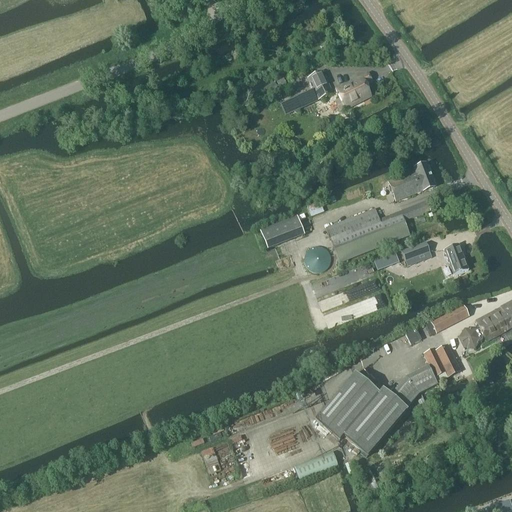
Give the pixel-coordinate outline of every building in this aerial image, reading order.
[(322,72),(307,79),(317,101),(332,93),(322,72)] [(367,74),(336,90),(346,110),(371,97),(365,85),(371,82),(367,74)] [(426,165),(414,170),(415,173),(388,183),(395,202),(423,191),(423,192),(435,188),(426,165)] [(319,202),(307,207),(310,217),(323,213),(319,202)] [(381,225),(331,244),(339,263),(410,236),(404,222),(430,212),(426,202),(379,220),(381,225)] [(375,210),(351,219),(326,229),(331,244),(381,225),(379,220),(375,210)] [(296,217),(260,231),(267,250),(304,236),(296,217)] [(333,260),(333,257),(333,254),(332,252),(331,249),(329,247),(327,245),(325,244),(322,243),(319,243),(317,243),(314,244),(311,245),(309,246),(307,248),(306,251),(305,253),(304,256),(304,259),(305,262),(306,264),(308,266),(310,268),(312,270),(314,271),(317,272),(320,272),(323,271),(325,270),(328,269),(330,267),(331,265),(332,262),(333,260)] [(427,244),(402,253),(406,264),(430,254),(427,244)] [(459,245),(444,250),(454,276),(468,271),(459,245)] [(400,256),(390,260),(392,266),(402,263),(400,256)] [(500,309),(475,322),(478,329),(475,330),(464,330),(459,339),(463,348),(474,348),(480,340),(483,338),(485,342),(511,328),(511,300),(511,301),(499,308),(500,309)] [(463,307),(436,321),(430,323),(436,334),(468,318),(463,307)] [(416,330),(406,335),(405,336),(410,346),(421,341),(416,330)] [(423,355),(433,375),(435,378),(445,373),(447,379),(460,373),(447,346),(435,352),(434,350),(423,355)] [(428,367),(409,377),(406,378),(392,395),(407,408),(419,395),(435,386),(437,385),(428,367)] [(354,375),(345,386),(316,421),(340,442),(344,437),(368,457),(407,411),(383,391),(379,395),(355,375),(354,375)] [(332,452),(293,467),(299,483),(338,468),(332,452)] [(366,488),(370,495),(383,488),(381,483),(377,485),(370,470),(364,473),(370,485),(366,488)]
